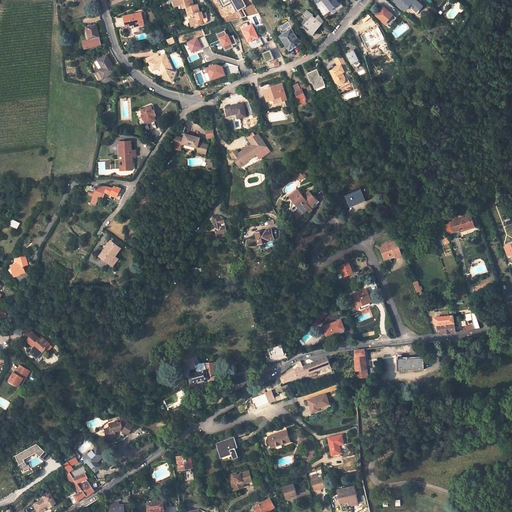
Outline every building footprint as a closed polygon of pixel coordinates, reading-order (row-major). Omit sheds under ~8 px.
[(193,14),(194,17),(191,18),(193,26),(203,23),(201,18),(206,17),(205,13),(203,14),(201,14),(200,13),(198,4),(194,5),(192,0),(172,0),(174,6),(182,4),(183,8),(186,7),(188,15),(193,14)] [(319,0),(320,1),(320,0),(322,0),(330,10),(334,8),(337,12),(343,7),(340,3),(339,3),(336,0),(319,0)] [(394,0),(394,1),(404,10),(409,5),(416,11),(421,5),(414,0),(394,0)] [(320,7),(325,14),(329,11),(324,5),(320,7)] [(385,23),(392,15),(384,8),(381,12),(379,11),(375,15),(385,23)] [(318,14),(316,18),(313,16),(314,15),(307,9),(302,17),(305,19),(306,21),(306,23),(303,27),(313,35),(324,21),(318,14)] [(124,15),(126,26),(133,24),(134,26),(143,24),(141,11),(124,15)] [(258,37),(252,23),(242,28),(248,41),(258,37)] [(99,38),(95,25),(86,28),(89,41),(99,38)] [(374,35),(365,28),(359,36),(368,43),(374,35)] [(291,29),(280,36),(289,50),(301,43),(291,29)] [(272,43),(269,36),(264,37),(267,45),(272,43)] [(359,50),(348,55),(355,69),(362,66),(359,59),(362,57),(359,50)] [(158,65),(162,74),(161,77),(169,80),(174,71),(171,70),(165,56),(160,59),(158,55),(148,59),(147,55),(142,57),(143,61),(147,59),(151,68),(158,65)] [(102,79),(103,79),(115,72),(107,56),(98,61),(95,63),(99,71),(102,79)] [(344,77),(342,73),(344,72),(341,65),(346,63),(342,56),(335,59),(338,66),(330,70),(336,82),(337,82),(339,82),(341,81),(344,77)] [(279,65),(278,62),(274,63),(273,60),(265,62),(267,68),(271,67),(279,65)] [(315,86),(323,82),(321,78),(320,78),(316,69),(307,73),(311,80),(312,80),(315,86)] [(339,89),(350,84),(344,72),(342,73),(344,77),(341,81),(339,82),(337,82),(336,82),(339,89)] [(296,93),(297,96),(297,98),(300,106),(313,100),(309,91),(304,93),(303,89),(307,87),(304,81),(294,86),(296,91),(296,93)] [(284,99),(286,99),(282,85),(265,90),(269,99),(277,96),(279,101),(284,99)] [(286,106),(293,104),(293,102),(292,98),(291,97),(286,99),(284,99),(286,106)] [(247,116),(244,103),(226,107),(227,116),(237,113),(238,118),(247,116)] [(153,111),(151,106),(141,110),(142,114),(141,115),(143,120),(144,120),(146,124),(147,124),(150,131),(157,129),(154,121),(154,116),(153,117),(153,114),(154,114),(153,111)] [(214,136),(212,129),(205,131),(207,138),(214,136)] [(199,137),(184,134),(183,139),(175,138),(174,145),(182,147),(182,144),(197,146),(196,150),(207,152),(208,142),(199,141),(199,137)] [(251,144),(240,153),(237,150),(231,155),(236,162),(243,157),(246,161),(256,154),(267,146),(259,134),(249,141),(251,144)] [(131,141),(119,142),(119,157),(122,157),(122,160),(120,160),(120,168),(125,168),(125,171),(132,171),(132,159),(129,159),(129,157),(136,157),(135,151),(131,151),(131,141)] [(267,146),(256,154),(260,159),(271,151),(267,146)] [(243,157),(236,162),(240,167),(247,162),(246,161),(243,157)] [(300,174),(293,180),(295,183),(300,180),(302,182),(305,179),(303,177),(300,174)] [(364,196),(359,185),(345,190),(350,201),(359,198),(364,196)] [(99,197),(104,198),(106,193),(111,195),(117,199),(122,189),(115,186),(114,188),(108,187),(98,186),(97,188),(96,192),(92,203),(96,205),(99,197)] [(297,191),(290,197),(291,199),(299,193),(297,191)] [(299,193),(291,199),(296,205),(295,205),(300,211),(303,215),(308,211),(309,212),(310,212),(312,211),(319,205),(317,203),(319,201),(311,192),(303,198),(299,193)] [(500,203),(504,202),(499,192),(496,193),(497,197),(494,198),(495,203),(499,201),(500,203)] [(295,215),(298,219),(303,215),(300,211),(295,215)] [(474,225),(471,214),(449,220),(450,221),(452,231),(456,229),(455,227),(462,225),(463,228),(474,225)] [(230,223),(225,224),(224,219),(223,219),(219,220),(219,217),(217,216),(212,218),(218,238),(228,235),(227,232),(232,231),(230,223)] [(12,219),(9,225),(17,229),(20,223),(12,219)] [(452,231),(450,221),(444,223),(447,232),(452,231)] [(274,239),(271,230),(256,234),(259,244),(274,239)] [(395,255),(401,253),(396,239),(381,244),(383,249),(382,250),(384,257),(394,254),(395,255)] [(113,266),(118,260),(114,257),(120,249),(110,242),(100,256),(113,266)] [(25,270),(24,265),(28,264),(26,255),(17,258),(18,264),(12,266),(15,275),(25,272),(25,270)] [(354,270),(351,264),(349,265),(347,261),(338,265),(342,275),(354,270)] [(412,282),(416,291),(421,289),(417,280),(412,282)] [(353,293),(357,305),(361,304),(363,308),(371,305),(369,300),(371,300),(366,288),(353,293)] [(2,309),(0,313),(0,315),(5,318),(8,312),(2,309)] [(454,331),(453,322),(452,314),(451,309),(448,309),(448,315),(433,317),(439,333),(454,331)] [(472,325),(464,326),(465,330),(480,327),(475,311),(470,312),(472,325)] [(339,330),(335,321),(322,326),(326,335),(339,330)] [(317,328),(321,337),(326,335),(322,326),(317,328)] [(42,337),(40,339),(34,333),(29,338),(27,341),(35,348),(37,345),(43,351),(49,344),(42,337)] [(281,345),(276,347),(270,349),(270,348),(269,347),(268,348),(268,349),(268,350),(269,350),(272,357),(285,353),(283,346),(284,345),(283,344),(282,343),(281,344),(281,345)] [(35,348),(41,354),(43,351),(37,345),(35,348)] [(364,353),(364,348),(356,349),(351,349),(353,368),(365,367),(364,353)] [(215,361),(198,362),(195,351),(181,356),(187,377),(190,376),(193,382),(209,378),(208,375),(215,373),(215,361)] [(284,382),(330,364),(327,356),(314,361),(294,368),(282,377),(284,382)] [(398,360),(397,360),(398,370),(425,368),(424,358),(402,360),(402,357),(398,358),(398,360)] [(25,377),(30,369),(22,364),(17,373),(16,372),(14,371),(10,379),(18,384),(23,376),(25,377)] [(276,400),(274,397),(271,389),(265,392),(270,402),(276,400)] [(276,400),(289,396),(287,391),(281,393),(281,394),(274,397),(276,400)] [(324,395),(307,401),(310,413),(317,411),(317,408),(328,405),(324,395)] [(121,429),(129,433),(133,425),(126,421),(125,416),(118,418),(118,420),(109,423),(111,427),(105,428),(108,437),(111,439),(115,438),(116,434),(115,430),(121,429)] [(282,443),(291,441),(287,430),(268,437),(271,445),(281,442),(282,443)] [(343,443),(341,434),(328,437),(331,454),(340,453),(339,444),(343,443)] [(232,453),(237,451),(236,447),(233,438),(218,443),(222,456),(232,453)] [(16,456),(22,468),(28,465),(25,459),(37,452),(46,460),(51,455),(38,444),(16,456)] [(96,462),(104,455),(97,447),(85,458),(96,471),(100,467),(96,462)] [(177,457),(179,469),(191,467),(188,455),(177,457)] [(67,468),(75,462),(72,458),(64,465),(67,468)] [(236,476),(229,479),(231,486),(233,485),(235,490),(243,488),(242,484),(250,481),(247,471),(238,474),(239,475),(236,476)] [(77,482),(87,477),(84,472),(79,475),(74,478),(76,481),(77,482)] [(322,476),(318,477),(317,473),(310,475),(315,489),(325,486),(322,476)] [(78,483),(77,482),(76,481),(72,484),(78,492),(70,496),(74,502),(86,495),(78,483)] [(78,483),(86,495),(87,495),(94,490),(88,481),(78,483)] [(294,483),(283,486),(286,497),(290,496),(290,494),(296,493),(294,483)] [(359,504),(355,487),(338,490),(341,502),(350,500),(352,505),(359,504)] [(51,505),(48,501),(52,499),(50,495),(36,502),(40,509),(44,507),(45,509),(46,510),(52,507),(51,505)] [(270,497),(254,506),(257,511),(263,509),(264,511),(270,507),(271,509),(275,506),(270,497)] [(124,511),(124,505),(118,505),(117,501),(111,502),(112,511),(124,511)] [(164,511),(163,501),(148,503),(148,511),(164,511)] [(40,509),(36,502),(33,504),(37,511),(39,511),(45,509),(44,507),(40,509)]
